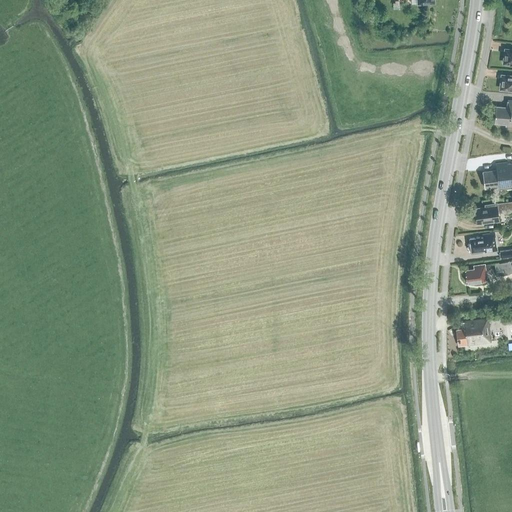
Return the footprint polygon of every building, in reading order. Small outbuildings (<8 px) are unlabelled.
[(511,49),(505,49),(503,63),(511,64),(511,49)] [(511,76),(501,75),(500,89),(511,90),(511,76)] [(511,100),(507,100),(507,107),(495,106),(494,123),(505,124),(505,126),(511,126),(511,100)] [(511,161),(495,163),(496,170),(483,172),(485,189),(494,187),(495,197),(500,196),(499,190),(511,188),(511,161)] [(511,201),(485,205),(485,207),(475,208),(477,223),(498,220),(497,213),(503,212),(504,214),(511,212),(511,201)] [(497,250),(494,233),(482,235),(482,237),(469,239),(471,252),(484,250),(484,252),(497,250)] [(511,256),(511,249),(499,252),(500,259),(511,256)] [(511,262),(498,264),(498,263),(494,263),(496,276),(509,275),(509,274),(511,273),(511,262)] [(486,280),(484,264),(477,265),(477,268),(465,270),(466,283),(486,280)] [(459,346),(490,341),(488,323),(487,318),(464,321),(465,329),(457,330),(459,346)]
